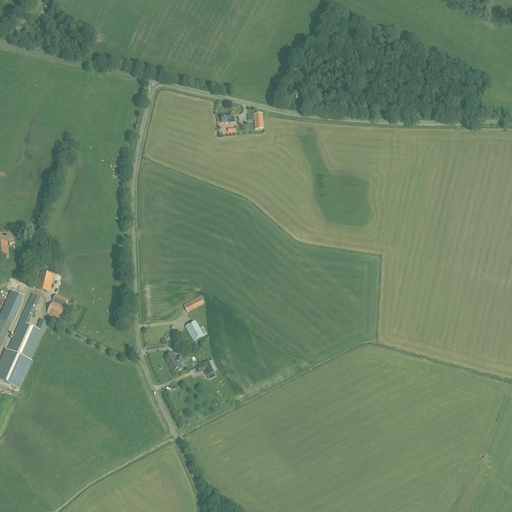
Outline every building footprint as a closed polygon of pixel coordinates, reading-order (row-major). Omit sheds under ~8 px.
[(230,114),(221,115),(222,123),(228,122),(228,123),(235,122),(234,118),(230,118),(230,114)] [(264,129),(262,114),(254,115),(255,130),(264,129)] [(238,125),(238,139),(248,139),(249,125),(238,125)] [(0,257),(8,257),(7,242),(0,242),(0,257)] [(50,293),(54,275),(41,272),(36,290),(50,293)] [(0,317),(0,319),(11,324),(23,298),(11,292),(0,317)] [(31,361),(46,328),(49,329),(51,324),(41,319),(39,324),(37,329),(28,325),(41,297),(33,294),(8,350),(6,350),(0,362),(0,380),(9,384),(20,389),(26,376),(32,361),(31,361)] [(65,321),(70,309),(65,307),(68,300),(56,295),(48,313),(65,321)] [(187,313),(204,304),(200,296),(183,305),(187,313)] [(198,325),(195,321),(185,327),(194,342),(207,334),(201,323),(198,325)] [(176,358),(173,353),(165,358),(168,363),(169,363),(170,365),(169,366),(173,372),(177,369),(178,371),(182,369),(179,364),(184,362),(180,356),(176,358)] [(207,377),(215,373),(210,362),(202,365),(207,377)]
